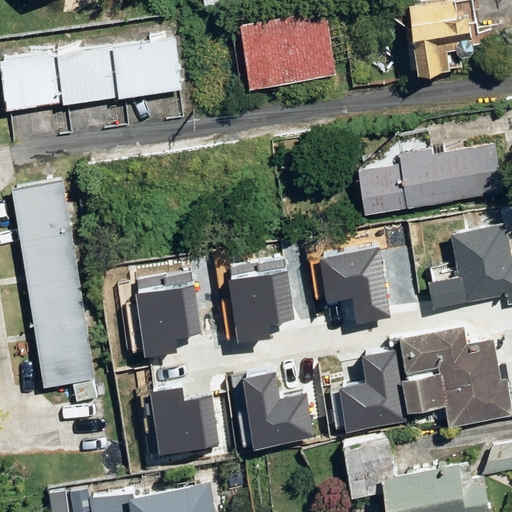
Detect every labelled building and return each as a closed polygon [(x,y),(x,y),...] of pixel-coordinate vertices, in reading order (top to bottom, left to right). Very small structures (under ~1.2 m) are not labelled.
[(479,37),(473,0),(408,0),(409,1),(402,3),(404,17),(412,16),(413,23),(405,25),(410,62),(416,61),(417,66),(461,60),(460,47),(462,48),(470,48),(474,40),(473,39),(479,37)] [(237,19),(247,84),(335,71),(326,7),(237,19)] [(175,34),(112,42),(117,93),(181,86),(175,34)] [(112,42),(55,48),(61,100),(117,93),(112,42)] [(0,75),(4,106),(61,100),(55,48),(0,53),(0,75)] [(503,189),(496,139),(432,148),(431,141),(399,146),(400,156),(356,162),(363,210),(503,189)] [(72,379),(92,375),(95,375),(62,177),(9,185),(42,384),(72,379)] [(428,280),(432,308),(506,296),(508,305),(511,304),(511,256),(511,257),(505,223),(450,232),(457,276),(428,280)] [(382,251),(322,260),(328,300),(353,297),(357,323),(391,318),(382,251)] [(294,322),(285,260),(229,268),(239,344),(270,340),(268,326),(294,322)] [(200,334),(191,272),(135,280),(145,356),(176,352),(174,338),(200,334)] [(406,381),(402,381),(408,415),(447,409),(450,429),(511,418),(511,407),(508,383),(502,384),(496,341),(470,345),(467,328),(400,338),(406,381)] [(405,421),(396,352),(362,357),(366,385),(341,389),(347,429),(405,421)] [(274,372),(244,377),(254,446),(312,437),(306,396),(278,400),(274,372)] [(92,375),(72,379),(76,399),(95,395),(92,375)] [(151,393),(160,454),(219,446),(212,398),(183,402),(181,389),(151,393)] [(469,459),(395,470),(390,436),(342,443),(350,495),(382,490),(385,511),(490,511),(485,474),(472,476),(469,459)] [(511,439),(492,442),(484,472),(511,467),(511,439)] [(134,492),(90,499),(92,511),(91,511),(214,511),(210,485),(135,498),(134,492)] [(88,489),(69,492),(72,511),(84,511),(92,511),(90,499),(88,489)]
